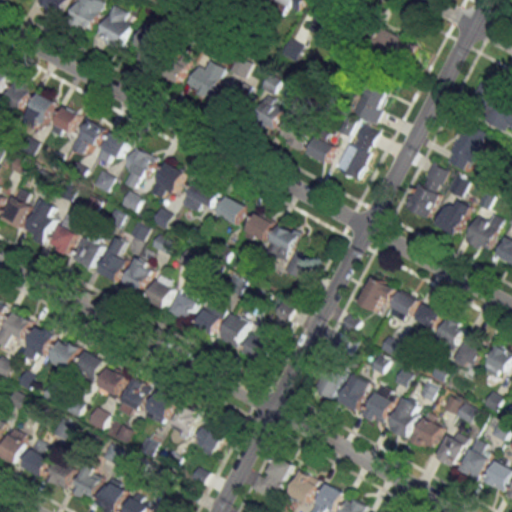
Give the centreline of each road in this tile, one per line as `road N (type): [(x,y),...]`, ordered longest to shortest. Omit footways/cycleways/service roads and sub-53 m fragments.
road 1 (residential): [(511,305),(0,27)]
road 2 (residential): [(215,511),(482,0)]
road 3 (residential): [(457,511),(0,259)]
